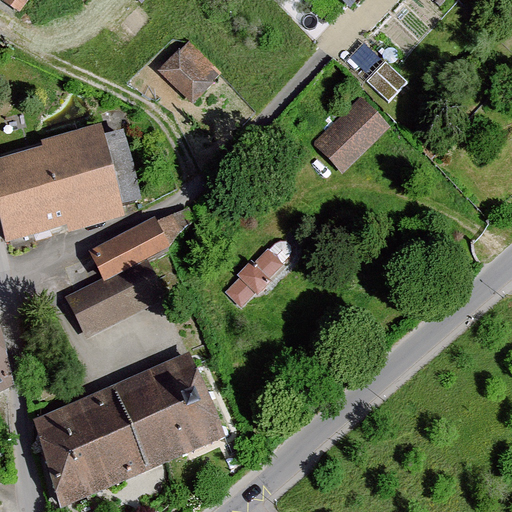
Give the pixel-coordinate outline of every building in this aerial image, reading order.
[(30,0),(5,0),(3,3),(19,15),(30,0)] [(333,0),(350,14),(362,0),(333,0)] [(225,81),(189,44),(156,76),(192,114),(225,81)] [(389,58),(371,77),(392,97),(411,78),(389,58)] [(390,130),(361,101),(312,150),(341,179),(390,130)] [(42,151),(0,161),(0,222),(7,249),(124,219),(100,127),(39,142),(42,151)] [(103,285),(64,307),(85,345),(166,300),(147,267),(169,255),(151,224),(88,259),(103,285)] [(228,291),(248,306),(295,247),(276,231),(228,291)] [(0,350),(0,397),(10,392),(0,350)] [(39,429),(38,439),(45,483),(58,511),(66,511),(225,440),(192,363),(39,429)]
